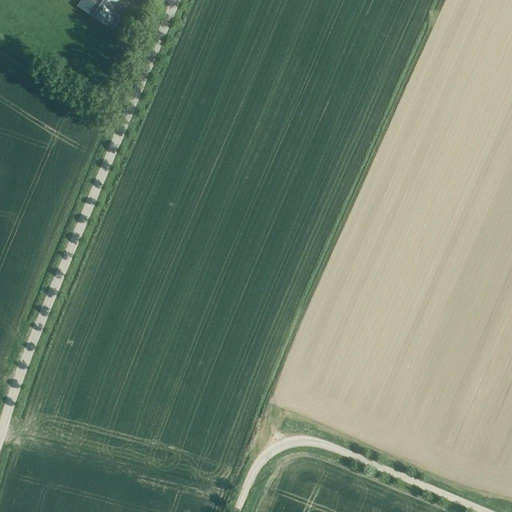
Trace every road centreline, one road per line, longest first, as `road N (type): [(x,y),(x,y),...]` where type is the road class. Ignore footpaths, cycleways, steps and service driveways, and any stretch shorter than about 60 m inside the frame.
road 1 (unclassified): [(0,437),(175,0)]
road 2 (unclassified): [(236,511),(264,458),(297,442),(323,444),(485,511)]
